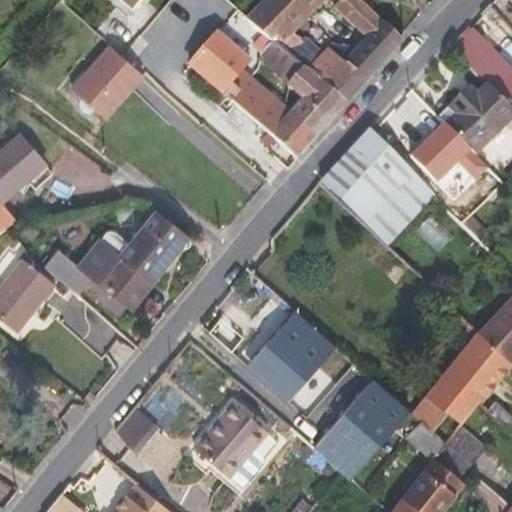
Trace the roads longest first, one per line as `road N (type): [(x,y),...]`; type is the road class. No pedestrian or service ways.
road 1 (tertiary): [(473,0),(238,257)]
road 2 (tertiary): [(238,257),(29,511)]
road 3 (residential): [(0,94),(29,102),(238,257)]
